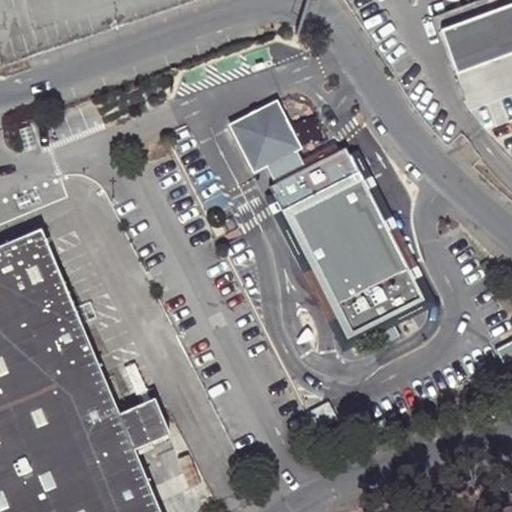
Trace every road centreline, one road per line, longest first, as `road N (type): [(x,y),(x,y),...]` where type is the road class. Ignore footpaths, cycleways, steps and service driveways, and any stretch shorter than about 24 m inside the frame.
road 1 (unclassified): [(0,98),(262,8),(304,6),(329,25),(420,160),(511,244)]
road 2 (unknown): [(511,184),(442,91),(406,21),(461,0)]
road 3 (unclassified): [(287,511),(300,499),(376,474),(511,441)]
